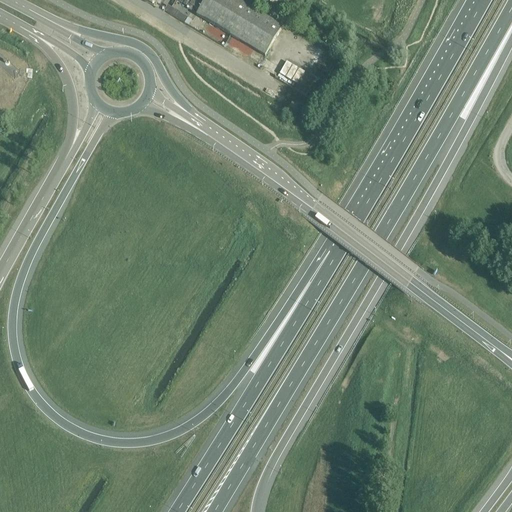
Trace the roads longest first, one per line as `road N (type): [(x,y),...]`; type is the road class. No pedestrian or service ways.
road 1 (motorway): [(336,253),(233,385),(186,430),(129,445),(71,430),(25,381),(12,317),(26,265),(112,113)]
road 2 (motorway): [(214,511),(511,5)]
road 3 (motorway): [(256,511),(272,465),(511,38)]
road 4 (primary): [(511,359),(230,148)]
road 5 (motorway): [(336,253),(179,511)]
road 6 (motorway): [(480,0),(336,253)]
road 7 (primary): [(204,125),(177,100),(148,52),(22,5)]
road 8 (motorway): [(19,26),(53,54),(72,94),(71,137),(54,187)]
road 9 (unclassified): [(270,82),(133,0)]
